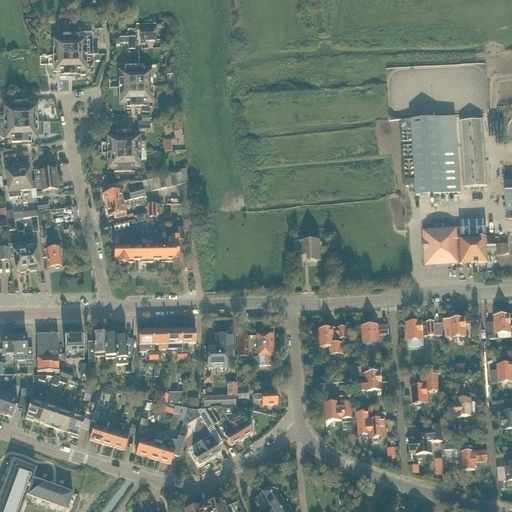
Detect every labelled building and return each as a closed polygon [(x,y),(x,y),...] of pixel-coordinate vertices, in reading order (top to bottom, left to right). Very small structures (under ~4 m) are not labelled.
[(64,36),(64,34),(64,30),(59,30),(60,41),(54,41),(55,56),(70,56),(69,36),(64,36)] [(80,40),(80,39),(79,30),(74,30),(74,35),(69,36),(70,56),(85,55),(85,40),(80,40)] [(86,71),(85,56),(85,55),(70,56),(70,76),(75,76),(75,78),(80,78),(80,71),(86,71)] [(65,76),(70,76),(70,56),(55,56),(55,71),(60,71),(60,78),(65,78),(65,76)] [(146,72),(146,70),(146,65),(141,65),(141,67),(136,67),(136,87),(152,87),(151,72),(146,72)] [(136,67),(131,67),(131,66),(126,66),(126,72),(120,73),(121,88),(136,87),(136,67)] [(132,108),(137,107),(136,87),(121,88),(121,103),(126,103),(126,110),(132,110),(132,108)] [(152,102),(152,87),(136,87),(137,107),(142,107),(142,113),(150,113),(150,109),(147,109),(147,102),(152,102)] [(1,114),(0,114),(0,123),(1,124),(2,124),(5,124),(6,124),(9,123),(21,123),(20,103),(19,103),(15,104),(15,101),(10,101),(10,106),(10,108),(5,108),(5,114),(2,114),(1,114)] [(22,103),(20,103),(21,123),(36,123),(36,108),(31,108),(30,106),(30,101),(26,101),(25,101),(25,103),(22,103)] [(441,118),(411,120),(413,141),(413,146),(415,174),(415,179),(416,186),(416,196),(460,194),(455,117),(441,118)] [(465,188),(487,186),(483,120),(461,122),(465,188)] [(1,124),(0,123),(0,136),(2,139),(7,139),(11,139),(11,141),(11,146),(16,146),(16,143),(20,143),(21,143),(21,123),(9,123),(6,124),(5,124),(2,124),(1,124)] [(36,123),(21,123),(21,143),(23,143),(26,143),(27,145),(31,145),(31,140),(31,138),(36,138),(36,135),(42,135),(42,123),(36,123)] [(123,133),(118,133),(118,131),(113,131),(114,138),(108,138),(108,153),(124,153),(123,133)] [(133,137),(133,136),(133,131),(129,131),(129,133),(123,133),(124,153),(139,153),(139,137),(133,137)] [(119,173),(124,173),(124,153),(108,153),(109,169),(114,169),(114,173),(111,174),(111,179),(119,179),(119,173)] [(139,168),(139,159),(145,159),(145,153),(139,153),(124,153),(124,173),(130,173),(130,175),(134,175),(134,168),(139,168)] [(29,170),(27,171),(25,169),(20,169),(19,171),(18,171),(20,192),(36,190),(35,182),(30,182),(29,170)] [(185,169),(180,170),(180,173),(183,184),(189,183),(185,169)] [(18,171),(16,172),(15,170),(10,171),(9,172),(6,173),(9,193),(9,199),(21,198),(20,192),(18,171)] [(57,190),(55,172),(55,170),(40,171),(41,179),(35,180),(35,182),(36,190),(37,198),(43,197),(42,192),(57,190)] [(178,186),(183,184),(180,173),(175,174),(178,186)] [(172,187),(178,186),(175,174),(169,175),(172,187)] [(167,188),(172,187),(169,175),(164,177),(167,188)] [(161,190),(167,188),(164,177),(159,178),(161,190)] [(156,191),(161,190),(159,178),(153,179),(156,191)] [(150,192),(156,191),(153,179),(148,181),(150,192)] [(145,193),(150,192),(148,181),(142,182),(144,191),(145,193)] [(123,202),(121,191),(119,184),(107,187),(109,194),(103,195),(104,197),(103,197),(104,202),(105,202),(106,206),(123,202)] [(146,197),(145,193),(144,191),(130,194),(131,201),(146,197)] [(132,207),(147,204),(146,197),(131,201),(132,207)] [(125,213),(126,213),(123,202),(106,206),(107,211),(106,211),(107,216),(108,216),(108,217),(112,216),(114,221),(126,218),(125,213)] [(157,206),(148,206),(149,215),(157,215),(157,206)] [(37,211),(22,213),(23,220),(31,219),(36,218),(37,218),(37,212),(37,211)] [(45,227),(51,226),(49,211),(39,213),(37,213),(38,218),(39,232),(43,259),(46,258),(47,261),(48,260),(49,268),(48,268),(48,269),(54,268),(56,269),(59,269),(60,267),(61,267),(60,256),(61,255),(61,252),(59,251),(59,249),(52,250),(51,245),(49,245),(48,238),(46,238),(45,227)] [(138,223),(147,222),(145,215),(137,217),(138,223)] [(33,233),(39,232),(38,218),(31,219),(33,233)] [(492,237),(491,218),(463,220),(464,239),(466,239),(466,240),(467,263),(494,262),(493,245),(502,245),(501,237),(492,237)] [(115,231),(128,229),(127,222),(114,225),(115,231)] [(453,228),(452,224),(448,222),(432,223),(428,224),(428,230),(423,230),(426,266),(464,263),(463,239),(458,239),(458,228),(453,228)] [(138,261),(137,234),(137,226),(132,226),(132,245),(127,245),(127,264),(128,264),(128,263),(135,263),(135,261),(138,261)] [(155,261),(157,261),(156,228),(152,228),(152,245),(147,245),(147,263),(155,263),(155,261)] [(167,245),(162,245),(161,228),(156,228),(157,261),(160,261),(160,263),(167,263),(167,245)] [(179,257),(178,240),(178,231),(172,231),(172,245),(167,245),(167,263),(174,262),(174,261),(175,261),(175,257),(179,257)] [(147,245),(142,245),(142,234),(137,234),(138,261),(140,261),(140,263),(147,263),(147,245)] [(127,245),(119,245),(119,238),(114,238),(114,260),(118,259),(118,264),(127,264),(127,245)] [(321,261),(320,241),(308,241),(307,241),(301,241),(302,256),(308,256),(308,262),(321,261)] [(0,256),(0,261),(8,261),(8,248),(0,248),(0,256)] [(37,270),(39,269),(37,249),(25,251),(28,271),(29,271),(31,272),(36,271),(37,270)] [(27,271),(28,271),(25,251),(14,252),(17,272),(19,272),(20,273),(26,273),(27,271)] [(495,324),(488,324),(489,340),(499,339),(499,335),(503,334),(511,333),(511,328),(511,327),(511,315),(503,316),(499,316),(494,317),(495,324)] [(478,320),(472,320),(472,319),(444,321),(445,331),(446,331),(446,339),(467,337),(466,325),(478,324),(478,320)] [(411,323),(407,324),(408,341),(408,348),(424,347),(423,337),(428,336),(435,336),(434,323),(422,324),(422,322),(415,323),(411,323)] [(367,327),(362,327),(364,345),(365,345),(372,344),(379,344),(379,337),(391,336),(390,326),(378,327),(378,326),(371,326),(367,327)] [(340,339),(347,339),(346,328),(339,329),(339,330),(335,331),(335,329),(319,330),(321,348),(331,348),(331,356),(344,355),(343,344),(336,345),(336,337),(340,336),(340,339)] [(218,347),(208,347),(209,365),(210,365),(225,365),(226,365),(226,361),(233,360),(233,351),(235,351),(234,336),(234,330),(227,330),(227,335),(216,335),(216,343),(217,343),(218,347)] [(177,360),(182,360),(181,331),(167,332),(168,345),(168,350),(182,350),(182,352),(177,352),(177,360)] [(188,345),(196,344),(195,331),(181,331),(182,360),(187,360),(187,352),(188,352),(188,345)] [(154,351),(154,346),(153,332),(145,332),(139,332),(139,346),(139,353),(146,353),(146,352),(154,351)] [(158,350),(168,350),(168,345),(167,332),(153,332),(154,346),(158,346),(158,350)] [(83,334),(64,335),(65,362),(82,361),(84,361),(83,334)] [(105,336),(102,336),(102,334),(94,334),(94,343),(88,343),(89,356),(89,370),(95,369),(95,358),(106,357),(105,336)] [(271,356),(274,356),(273,334),(257,335),(258,357),(266,356),(266,366),(271,366),(271,356)] [(14,336),(15,355),(27,355),(26,335),(14,336)] [(58,335),(36,335),(36,336),(37,336),(38,373),(55,372),(59,372),(58,357),(59,357),(58,335)] [(3,356),(15,355),(14,336),(2,336),(3,350),(3,356)] [(124,338),(113,338),(113,336),(105,336),(106,357),(106,360),(116,359),(117,366),(125,366),(125,373),(131,374),(132,359),(127,359),(127,349),(127,340),(124,340),(124,338)] [(248,357),(248,337),(239,337),(239,357),(248,357)] [(455,364),(455,373),(468,372),(467,363),(455,364)] [(502,365),(498,366),(499,371),(500,384),(501,383),(508,383),(511,382),(511,364),(507,365),(502,365)] [(394,373),(382,374),(381,373),(366,374),(367,379),(359,380),(360,391),(368,391),(368,392),(383,391),(382,379),(394,378),(394,373)] [(427,393),(439,392),(438,375),(427,376),(428,386),(411,387),(413,405),(428,404),(427,393)] [(46,383),(48,377),(34,376),(34,389),(36,389),(39,381),(46,383)] [(55,376),(52,385),(57,387),(59,382),(66,385),(67,381),(55,376)] [(448,394),(466,392),(465,380),(447,381),(448,394)] [(68,381),(65,389),(72,392),(75,383),(68,381)] [(103,386),(101,393),(114,397),(116,391),(103,386)] [(87,390),(86,394),(91,397),(86,413),(91,415),(99,394),(87,390)] [(249,390),(238,391),(239,399),(249,398),(249,390)] [(164,405),(167,394),(155,391),(153,402),(164,405)] [(183,393),(169,393),(169,406),(183,408),(183,393)] [(341,401),(352,400),(351,393),(341,394),(341,401)] [(226,394),(227,406),(237,407),(237,394),(226,394)] [(278,400),(277,399),(277,394),(254,395),(254,401),(262,400),(262,407),(278,406),(278,404),(279,404),(278,400)] [(6,396),(0,413),(0,414),(11,418),(16,405),(17,400),(18,400),(6,396)] [(122,396),(119,404),(125,406),(127,397),(122,396)] [(28,412),(31,401),(32,397),(22,397),(19,409),(28,412)] [(47,400),(47,399),(40,397),(38,404),(31,401),(28,412),(25,420),(26,420),(33,422),(34,421),(39,423),(38,424),(39,424),(47,400)] [(484,400),(472,401),(472,399),(456,400),(456,406),(449,406),(450,417),(457,417),(457,418),(473,417),(472,405),(484,404),(484,400)] [(58,410),(60,404),(47,400),(39,424),(39,423),(45,425),(44,426),(52,428),(52,429),(58,410)] [(353,403),(340,405),(340,403),(325,405),(327,423),(342,421),(342,419),(342,420),(344,420),(344,422),(346,423),(349,423),(350,421),(350,419),(354,419),(353,410),(354,410),(353,403)] [(80,410),(74,408),(73,408),(71,415),(65,433),(66,433),(66,432),(71,434),(71,435),(71,437),(78,439),(78,438),(79,438),(85,419),(77,417),(80,410)] [(208,430),(213,427),(202,409),(197,411),(208,430)] [(219,423),(211,409),(202,409),(213,427),(219,423)] [(71,415),(58,410),(52,429),(60,431),(60,430),(65,432),(65,433),(71,415)] [(511,411),(502,413),(503,431),(511,430),(511,411)] [(97,423),(100,413),(94,412),(91,422),(97,423)] [(377,412),(357,414),(358,436),(370,435),(371,438),(373,438),(380,438),(386,437),(385,426),(385,422),(385,421),(385,419),(378,420),(377,412)] [(245,438),(253,433),(243,416),(230,423),(238,436),(242,434),(245,438)] [(144,436),(148,421),(141,419),(137,434),(144,436)] [(101,445),(106,429),(108,422),(102,420),(100,428),(94,426),(90,441),(101,445)] [(242,434),(238,436),(230,423),(229,424),(230,425),(226,427),(228,431),(224,433),(228,441),(229,443),(229,442),(231,446),(245,438),(242,434)] [(431,444),(443,443),(442,425),(431,426),(432,436),(415,437),(416,443),(409,443),(410,455),(417,455),(432,454),(431,444)] [(117,433),(106,429),(101,445),(113,448),(117,433)] [(129,436),(118,433),(117,433),(113,448),(124,452),(129,436)] [(184,437),(179,436),(178,435),(174,447),(180,449),(184,437)] [(163,446),(165,441),(154,438),(152,443),(148,459),(159,462),(163,446)] [(214,444),(211,438),(207,441),(206,440),(195,447),(199,453),(206,448),(209,453),(205,455),(208,460),(208,461),(209,460),(212,458),(213,458),(212,457),(214,456),(214,457),(215,456),(221,452),(219,449),(219,448),(218,446),(218,447),(216,443),(214,444)] [(148,459),(152,443),(140,440),(136,455),(148,459)] [(175,450),(163,446),(159,462),(171,465),(175,450)] [(205,455),(209,453),(206,448),(199,453),(193,456),(199,466),(208,460),(205,455)] [(395,448),(388,449),(389,457),(392,456),(392,458),(396,458),(395,448)] [(465,454),(460,454),(460,456),(462,471),(462,472),(463,472),(470,471),(477,471),(477,463),(489,462),(489,458),(488,452),(482,452),(476,453),(469,453),(465,454)] [(32,479),(34,474),(12,465),(3,490),(8,494),(1,511),(20,511),(26,498),(30,499),(30,497),(67,511),(73,494),(56,488),(53,487),(32,479)] [(276,491),(277,490),(274,485),(263,492),(266,497),(274,509),(283,503),(276,491)] [(222,507),(222,505),(220,501),(208,504),(209,507),(204,508),(203,506),(204,511),(227,511),(225,504),(225,506),(222,507)] [(290,511),(288,508),(287,508),(283,503),(274,509),(271,511),(290,511)]
